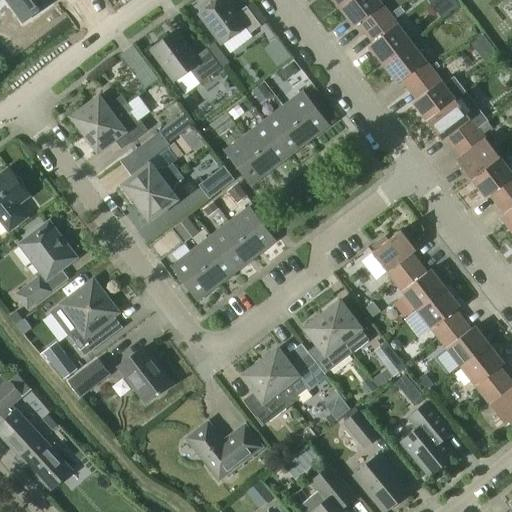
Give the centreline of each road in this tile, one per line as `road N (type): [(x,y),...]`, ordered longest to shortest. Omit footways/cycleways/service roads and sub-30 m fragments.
road 1 (residential): [(414,170),(322,238),(315,271),(221,342),(199,343),(22,106)]
road 2 (residential): [(414,170),(285,0)]
road 3 (residential): [(22,106),(155,0)]
road 4 (residential): [(511,297),(414,170)]
